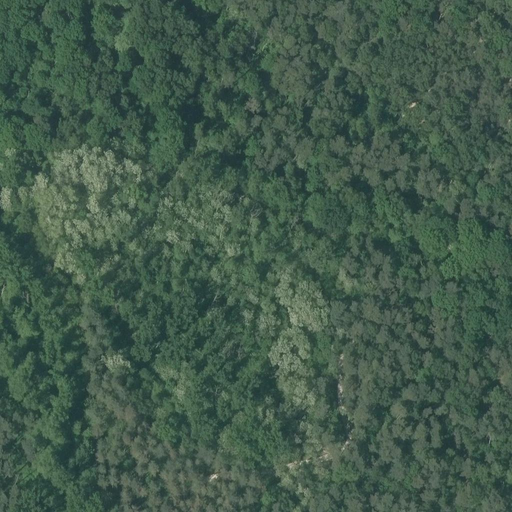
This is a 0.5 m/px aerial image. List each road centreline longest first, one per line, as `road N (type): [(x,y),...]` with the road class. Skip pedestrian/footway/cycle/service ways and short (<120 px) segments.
road 1 (track): [(0,148),(186,177),(383,254)]
road 2 (track): [(383,254),(337,389),(342,457),(319,469),(209,482),(194,490),(193,511)]
road 3 (track): [(511,460),(387,252)]
road 4 (track): [(353,0),(447,132),(511,165)]
road 5 (track): [(434,0),(466,28),(511,98)]
road 6 (track): [(511,261),(387,252)]
